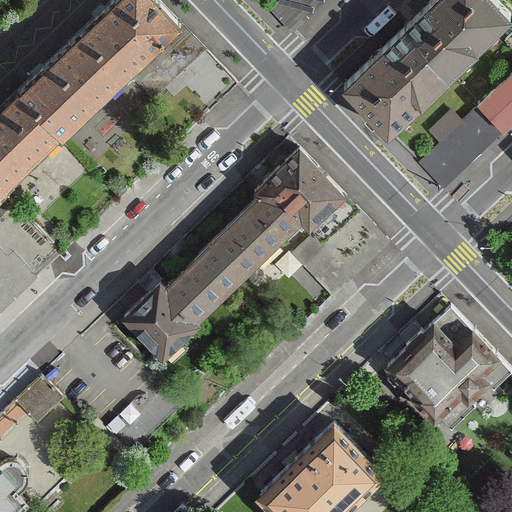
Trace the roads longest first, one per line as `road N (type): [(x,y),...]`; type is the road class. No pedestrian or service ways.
road 1 (residential): [(290,80),(0,360)]
road 2 (residential): [(152,511),(441,238)]
road 3 (residential): [(290,80),(441,238)]
